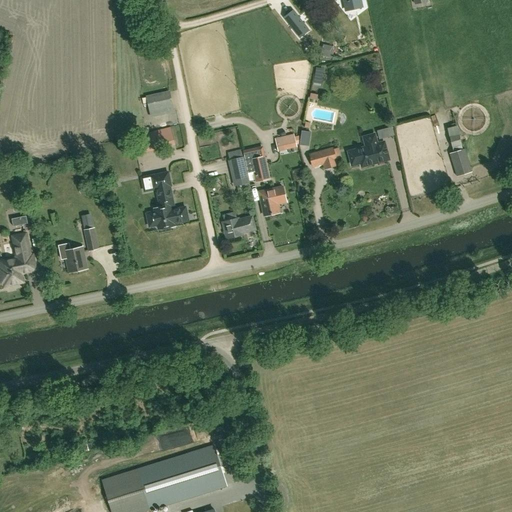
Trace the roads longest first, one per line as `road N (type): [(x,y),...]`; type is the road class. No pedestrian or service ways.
road 1 (unclassified): [(0,320),(409,226),(511,192)]
road 2 (track): [(511,260),(418,292),(209,343)]
road 3 (track): [(220,270),(163,0)]
road 4 (unclassified): [(0,387),(201,342),(225,349),(234,368)]
road 5 (unclassified): [(268,511),(234,368)]
